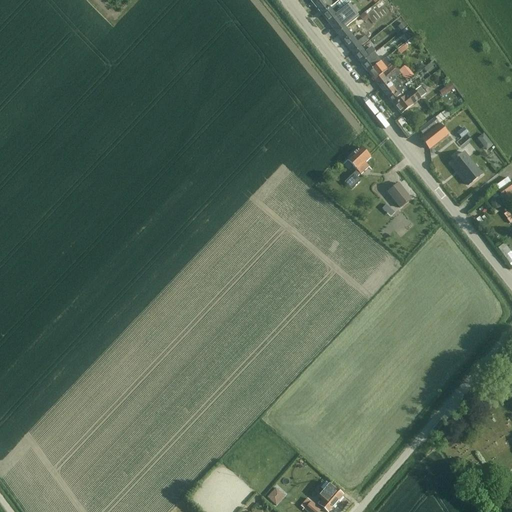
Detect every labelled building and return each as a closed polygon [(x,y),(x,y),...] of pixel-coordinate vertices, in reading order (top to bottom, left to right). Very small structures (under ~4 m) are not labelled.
[(309,0),(321,15),(333,5),(328,0),(309,0)] [(321,15),(337,35),(345,29),(344,28),(357,18),(347,5),(350,3),(347,0),(339,0),(333,5),(321,15)] [(386,0),(383,0),(376,6),(378,9),(384,5),(388,11),(392,8),(386,0)] [(365,14),(359,18),(363,23),(368,19),(365,14)] [(337,35),(353,55),(361,49),(360,48),(368,42),(364,37),(357,43),(345,29),(337,35)] [(413,45),(409,40),(396,50),(400,55),(413,45)] [(360,65),(374,54),(375,53),(371,48),(365,53),(361,49),(353,55),(360,65)] [(374,54),(360,65),(367,73),(380,63),(374,54)] [(367,73),(374,81),(393,66),(387,58),(380,63),(367,73)] [(377,86),(397,70),(396,70),(393,66),(374,81),(377,86)] [(399,71),(407,82),(413,77),(405,66),(399,71)] [(387,98),(402,87),(395,78),(400,74),(397,70),(377,86),(387,98)] [(450,84),(445,87),(449,92),(454,89),(450,84)] [(407,94),(402,87),(387,98),(394,106),(406,96),(408,94),(407,94)] [(420,87),(414,92),(419,99),(426,94),(420,87)] [(406,96),(394,106),(393,107),(400,115),(420,100),(419,99),(414,92),(413,91),(412,92),(408,94),(406,96)] [(442,115),(448,112),(445,106),(439,110),(442,115)] [(431,122),(419,131),(423,136),(445,119),(442,116),(441,114),(437,117),(431,122)] [(402,119),(398,122),(403,129),(407,126),(402,119)] [(440,125),(421,140),(429,150),(448,135),(440,125)] [(463,128),(457,133),(461,139),(467,134),(463,128)] [(480,131),(474,136),(484,148),(490,143),(480,131)] [(360,149),(347,162),(357,171),(360,175),(361,176),(369,168),(365,165),(370,159),(366,154),(366,152),(363,149),(361,150),(360,149)] [(468,187),(481,176),(464,154),(450,164),(468,187)] [(357,171),(344,183),(351,190),(359,182),(356,178),(360,175),(357,171)] [(506,202),(511,198),(509,193),(511,190),(511,184),(511,183),(499,192),(506,202)] [(411,200),(398,185),(387,193),(400,209),(411,200)] [(502,208),(498,198),(489,201),(492,211),(502,208)] [(486,209),(479,214),(482,217),(488,212),(486,209)] [(504,244),(497,249),(505,259),(511,255),(504,244)] [(322,501),(318,505),(325,511),(329,511),(343,496),(334,489),(329,485),(318,498),(322,501)] [(275,489),(267,498),(273,503),(281,495),(275,489)] [(307,499),(300,507),(304,510),(305,511),(318,511),(320,511),(311,503),(307,499)]
